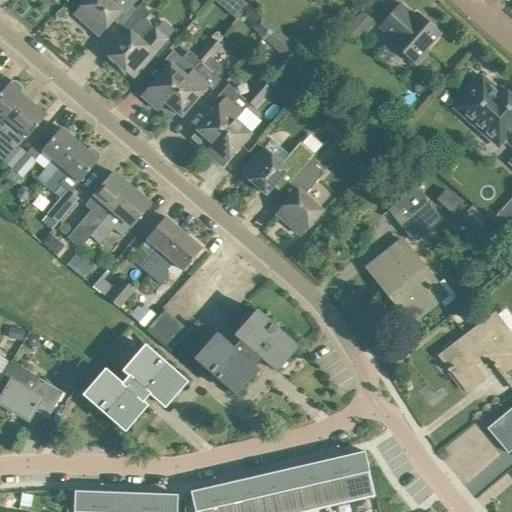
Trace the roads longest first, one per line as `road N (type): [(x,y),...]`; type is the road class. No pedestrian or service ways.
road 1 (residential): [(371,425),(369,376),(316,302),(0,29)]
road 2 (residential): [(0,470),(188,469),(371,425)]
road 3 (residential): [(463,511),(371,425)]
